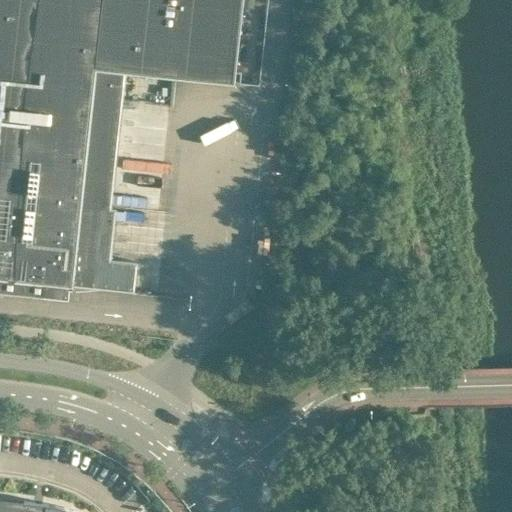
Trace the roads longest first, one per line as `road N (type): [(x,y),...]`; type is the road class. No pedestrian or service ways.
road 1 (tertiary): [(231,472),(338,393),(511,384)]
road 2 (secondary): [(231,472),(201,438),(119,391),(0,366)]
road 3 (secondary): [(0,392),(55,399),(116,421),(177,465),(202,497)]
